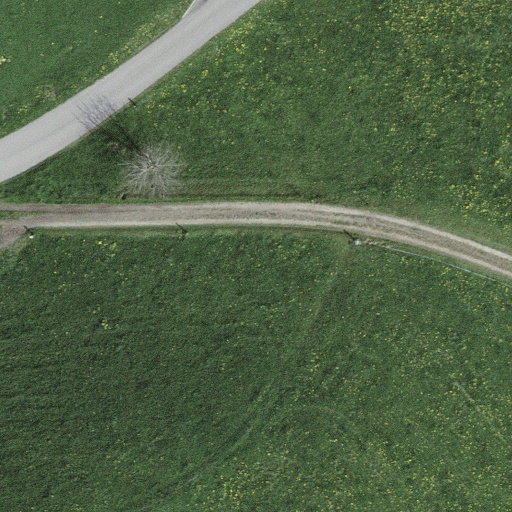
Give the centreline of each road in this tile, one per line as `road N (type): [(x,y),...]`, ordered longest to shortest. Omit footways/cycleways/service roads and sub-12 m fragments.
road 1 (track): [(511,271),(370,230),(0,217)]
road 2 (unclassified): [(0,159),(236,0)]
